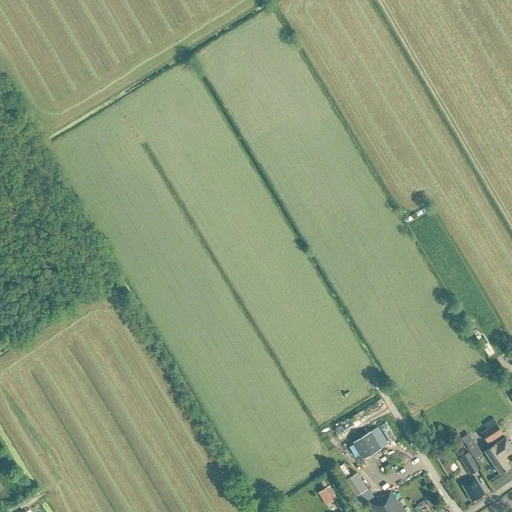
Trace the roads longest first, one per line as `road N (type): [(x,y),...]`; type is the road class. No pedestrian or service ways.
road 1 (track): [(249,0),(41,129)]
road 2 (track): [(10,511),(50,487),(57,469),(0,386)]
